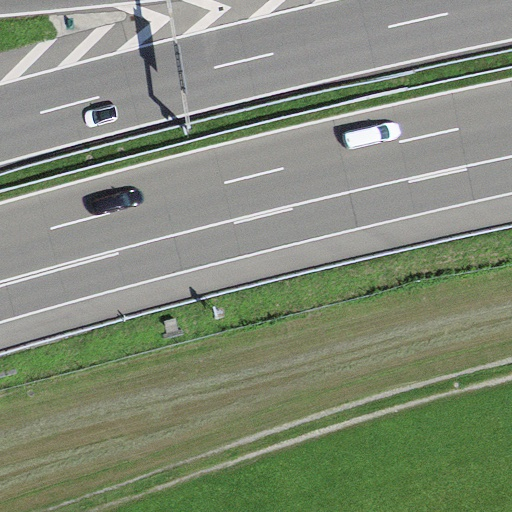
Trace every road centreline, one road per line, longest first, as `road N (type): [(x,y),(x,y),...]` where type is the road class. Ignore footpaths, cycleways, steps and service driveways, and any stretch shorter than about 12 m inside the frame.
road 1 (motorway): [(511,1),(0,125)]
road 2 (track): [(75,511),(511,377)]
road 3 (motorway): [(133,207),(511,119)]
road 4 (motorway): [(0,264),(133,207)]
road 5 (motorway): [(0,244),(133,207)]
